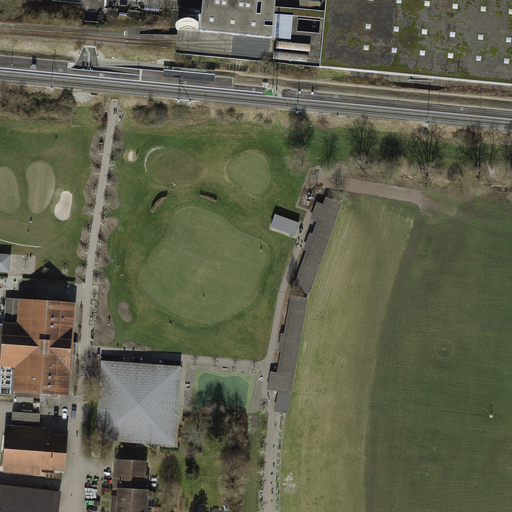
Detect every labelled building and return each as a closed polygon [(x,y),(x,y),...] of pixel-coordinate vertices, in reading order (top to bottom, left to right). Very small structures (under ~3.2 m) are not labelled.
[(202,0),(200,27),(273,36),(275,0),(202,0)] [(511,0),(323,0),(319,49),(318,60),(318,66),(511,84),(511,0)] [(215,74),(164,70),(164,77),(215,82),(215,74)] [(310,295),(343,203),(327,197),(324,205),(318,202),(312,219),(318,221),(313,233),(310,232),(303,249),(307,250),(293,289),(310,295)] [(300,223),(275,214),(271,226),(295,235),(297,229),(300,223)] [(10,255),(0,253),(0,271),(9,272),(10,255)] [(309,299),(292,296),(285,334),(282,334),(278,351),(281,351),(277,373),(271,372),(268,390),(278,392),(275,412),(288,414),(309,299)] [(75,304),(6,299),(4,325),(0,325),(0,363),(1,363),(1,365),(16,366),(15,390),(68,394),(75,304)] [(128,363),(101,361),(96,440),(175,445),(181,366),(128,363)] [(13,412),(12,425),(40,428),(41,414),(26,413),(13,412)] [(12,425),(7,425),(3,472),(40,475),(40,469),(64,471),(67,435),(51,434),(51,429),(40,428),(12,425)] [(148,461),(114,459),(113,474),(113,490),(117,490),(117,496),(112,496),(112,499),(110,511),(147,511),(148,499),(152,499),(152,491),(149,491),(149,490),(147,489),(148,473),(147,473),(148,461)] [(0,511),(58,511),(61,493),(0,486),(0,511)]
